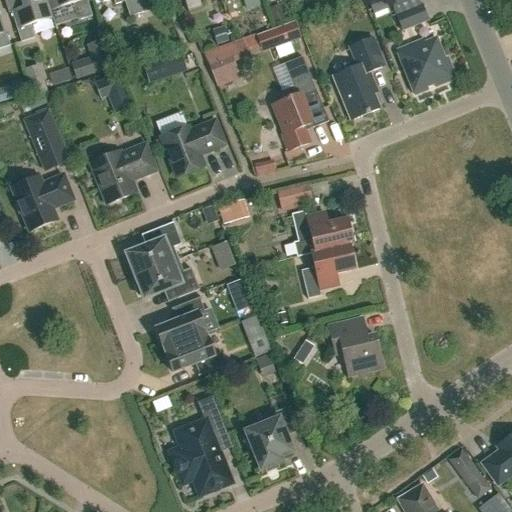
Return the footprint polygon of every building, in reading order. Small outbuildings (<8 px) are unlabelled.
[(30,26),(52,20),(45,0),(20,0),(23,9),(10,13),(20,44),(34,39),(30,26)] [(45,0),(52,20),(53,19),(55,27),(77,20),(78,22),(91,18),(85,0),(45,0)] [(97,0),(99,4),(112,0),(114,6),(124,3),(129,18),(150,12),(146,0),(97,0)] [(198,0),(183,0),(187,13),(202,8),(198,0)] [(420,4),(417,6),(393,16),(400,32),(427,20),(420,4)] [(0,50),(9,47),(0,18),(0,50)] [(300,39),(294,22),(255,36),(261,52),(300,39)] [(384,67),(373,39),(349,49),(356,68),(332,78),(350,122),(380,110),(369,83),(373,82),(369,73),(384,67)] [(110,68),(102,40),(86,45),(90,58),(70,64),(74,79),(110,68)] [(443,61),(435,40),(424,45),(422,41),(397,51),(415,96),(455,80),(447,59),(443,61)] [(210,63),(220,90),(244,81),(234,54),(210,63)] [(328,123),(302,57),(282,65),(295,97),(272,106),(283,135),(282,136),(288,153),(309,144),(303,129),(311,125),(312,129),(328,123)] [(40,66),(28,71),(36,91),(48,86),(40,66)] [(130,108),(116,73),(93,82),(100,100),(107,97),(114,114),(130,108)] [(224,146),(214,123),(188,133),(187,128),(161,139),(176,178),(202,168),(198,156),(224,146)] [(68,163),(55,130),(33,139),(46,172),(68,163)] [(156,172),(145,145),(121,155),(120,152),(89,165),(105,206),(136,194),(131,182),(156,172)] [(277,164),(258,169),(260,178),(280,173),(277,164)] [(138,185),(150,211),(172,201),(160,175),(138,185)] [(72,201),(62,177),(41,186),(38,178),(11,189),(17,203),(15,208),(18,215),(23,217),(29,233),(56,222),(51,210),(72,201)] [(298,191),(279,195),(282,207),(301,203),(298,191)] [(226,204),(228,224),(253,221),(251,200),(226,204)] [(310,254),(310,255),(352,245),(346,221),(319,227),(317,216),(306,218),(304,212),(291,216),(298,244),(292,245),(296,258),(310,254)] [(132,273),(134,278),(178,260),(173,248),(181,245),(172,224),(141,236),(145,247),(125,255),(127,260),(124,261),(129,274),(132,273)] [(225,244),(212,249),(220,270),(234,265),(225,244)] [(352,245),(310,255),(314,269),(300,272),(307,300),(321,297),(319,291),(330,289),(327,277),(354,270),(348,247),(352,246),(352,245)] [(182,272),(178,260),(134,278),(136,282),(133,283),(138,296),(141,295),(143,300),(163,292),(167,303),(199,291),(190,269),(182,272)] [(241,280),(226,285),(236,311),(251,306),(241,280)] [(155,330),(164,352),(204,336),(196,315),(204,312),(199,300),(201,299),(201,298),(170,310),(171,311),(173,311),(177,321),(155,330)] [(240,323),(250,351),(265,345),(255,317),(240,323)] [(367,340),(362,320),(327,328),(334,356),(342,354),(348,377),(382,369),(375,338),(367,340)] [(204,336),(164,352),(172,374),(194,365),(199,376),(197,377),(197,378),(227,366),(227,365),(225,366),(220,354),(213,357),(204,336)] [(307,342),(301,352),(310,357),(316,348),(307,342)] [(224,430),(212,398),(197,404),(204,423),(180,432),(186,448),(170,454),(182,485),(193,480),(199,496),(230,484),(211,435),(224,430)] [(298,431),(289,409),(274,415),(277,420),(245,433),(246,436),(242,437),(247,449),(250,448),(260,471),(264,470),(266,473),(277,469),(276,465),(280,463),(278,458),(291,453),(285,436),(298,431)] [(511,436),(496,448),(500,452),(482,465),(497,486),(511,474),(511,436)] [(477,465),(484,457),(473,447),(459,464),(476,478),(483,469),(477,465)] [(425,499),(419,489),(399,501),(405,511),(425,499)] [(436,511),(428,498),(404,511),(436,511)]
